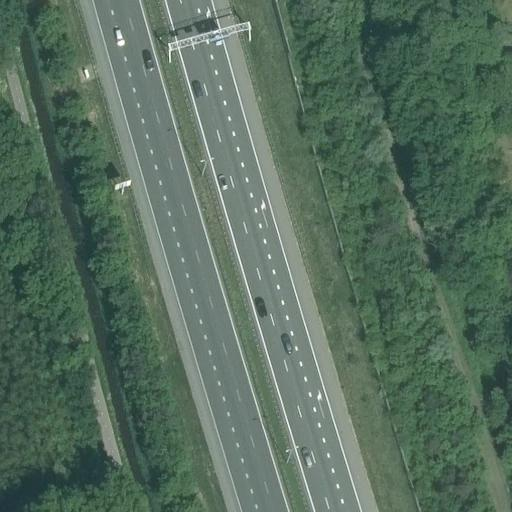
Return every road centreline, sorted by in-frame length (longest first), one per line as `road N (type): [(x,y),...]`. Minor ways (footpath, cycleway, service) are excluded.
road 1 (motorway): [(331,511),(178,0)]
road 2 (motorway): [(122,0),(272,511)]
